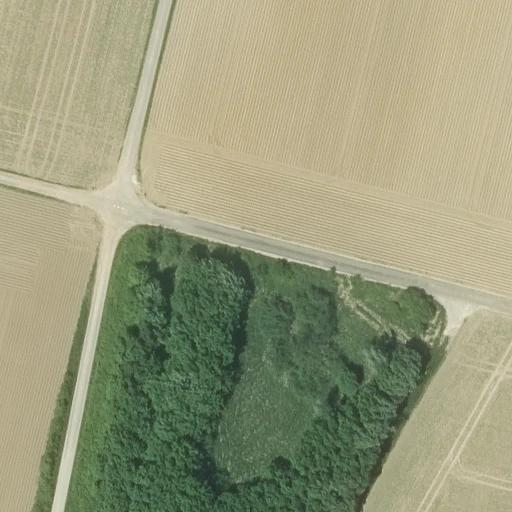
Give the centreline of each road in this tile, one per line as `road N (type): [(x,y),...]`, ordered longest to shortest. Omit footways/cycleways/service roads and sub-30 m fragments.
road 1 (track): [(0,177),(511,307)]
road 2 (track): [(165,0),(52,511)]
road 3 (track): [(462,295),(355,511)]
